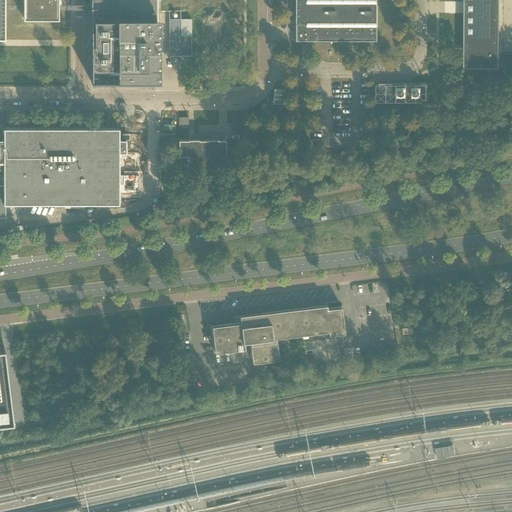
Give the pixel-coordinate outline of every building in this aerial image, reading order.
[(24,9),(24,19),(56,19),(59,19),(59,9),(59,3),(59,0),(24,0),(24,4),(24,9)] [(91,9),(91,82),(156,82),(156,81),(155,0),(90,0),(91,3),(91,9)] [(294,0),(295,41),(375,41),(375,0),(294,0)] [(463,0),(464,2),(464,8),(464,13),(464,41),(463,68),(498,68),(498,52),(498,0),(463,0)] [(180,39),(169,39),(169,56),(180,56),(180,39)] [(376,83),(376,101),(427,101),(427,83),(412,83),(376,83)] [(178,117),(178,129),(188,129),(188,117),(178,117)] [(0,202),(4,203),(41,203),(41,204),(119,204),(119,194),(139,194),(138,134),(119,133),(119,128),(3,128),(3,133),(0,132),(0,202)] [(199,140),(189,140),(188,140),(178,141),(178,156),(188,156),(186,168),(221,168),(218,156),(225,156),(225,140),(218,140),(207,140),(199,140)] [(234,324),(212,327),(215,353),(245,349),(244,343),(250,342),(253,363),(279,360),(276,338),(329,332),(329,335),(345,334),(341,307),(327,309),(327,305),(233,317),(234,324)] [(0,416),(11,415),(2,342),(0,342),(0,416)] [(454,457),(453,447),(435,450),(437,460),(454,457)]
